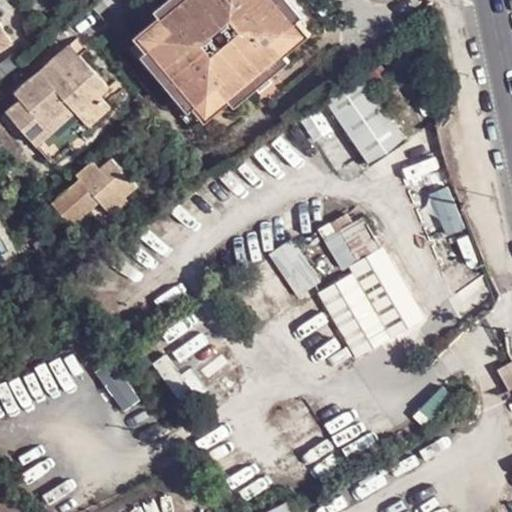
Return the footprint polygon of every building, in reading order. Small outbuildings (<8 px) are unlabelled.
[(128,48),(195,126),(208,116),(210,119),(231,100),(226,94),(255,68),(258,72),(287,49),(284,45),(296,35),(266,0),(188,0),(142,40),(140,37),(128,48)] [(169,0),(134,31),(140,37),(142,40),(188,0),(169,0)] [(0,51),(14,43),(0,20),(0,51)] [(73,61),(81,54),(86,50),(77,40),(64,51),(73,61)] [(5,115),(33,147),(74,113),(87,127),(110,108),(99,95),(110,87),(81,54),(73,61),(64,51),(14,94),(21,102),(5,115)] [(0,78),(22,62),(15,53),(0,63),(0,78)] [(226,94),(231,100),(235,105),(264,78),(258,72),(255,68),(226,94)] [(393,117),(408,108),(379,68),(366,76),(393,117)] [(407,141),(364,78),(328,101),(372,165),(407,141)] [(56,203),(75,225),(103,203),(115,217),(132,203),(128,197),(141,187),(117,160),(105,170),(99,163),(83,177),(85,180),(56,203)] [(383,246),(364,216),(355,222),(349,212),(321,228),(345,269),(383,246)] [(321,281),(292,237),(271,251),(299,294),(321,281)] [(427,317),(389,252),(320,293),(357,358),(427,317)] [(119,358),(101,368),(121,408),(139,399),(119,358)] [(294,511),(291,502),(262,511),(294,511)]
